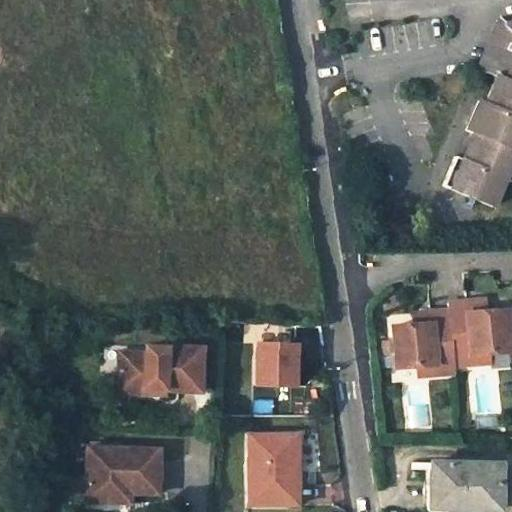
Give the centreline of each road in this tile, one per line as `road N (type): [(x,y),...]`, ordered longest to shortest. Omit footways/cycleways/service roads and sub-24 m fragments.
road 1 (unclassified): [(293,0),(332,269)]
road 2 (unclassified): [(332,269),(365,511)]
road 3 (unknown): [(305,83),(478,52),(498,0)]
road 4 (residential): [(511,260),(332,269)]
